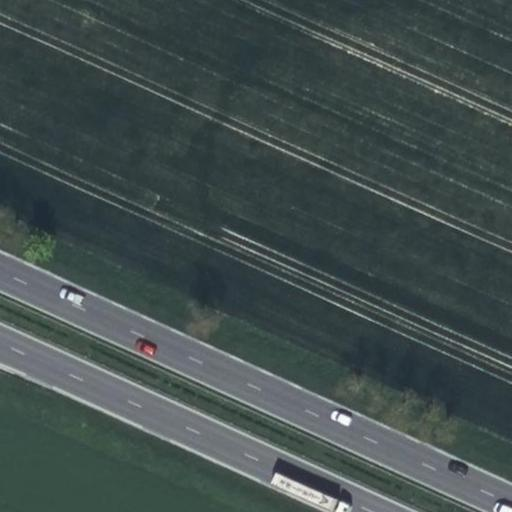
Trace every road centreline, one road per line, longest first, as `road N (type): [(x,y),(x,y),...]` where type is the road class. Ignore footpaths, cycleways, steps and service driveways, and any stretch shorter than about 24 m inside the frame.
road 1 (primary): [(511,505),(0,272)]
road 2 (primary): [(0,343),(371,511)]
